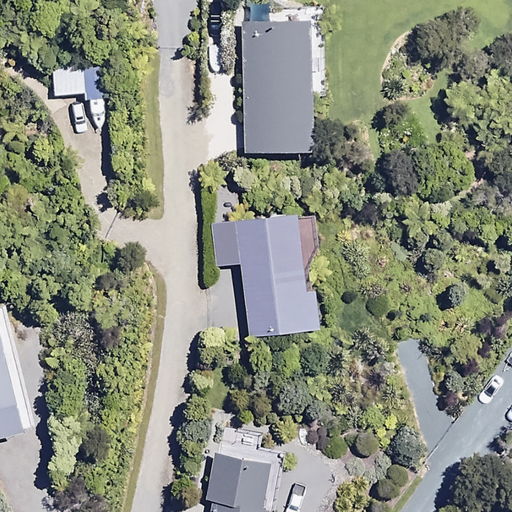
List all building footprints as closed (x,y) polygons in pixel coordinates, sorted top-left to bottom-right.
[(315,16),(244,18),(248,148),(319,146),(315,16)] [(49,51),(54,95),(87,91),(88,98),(111,95),(105,44),(49,51)] [(301,208),(212,220),(218,264),(242,261),(251,334),(325,324),(320,286),(312,287),(301,208)] [(1,321),(0,321),(0,432),(28,425),(1,321)] [(273,460),(215,449),(206,498),(214,500),(211,511),(270,511),(272,507),(264,506),(273,460)]
